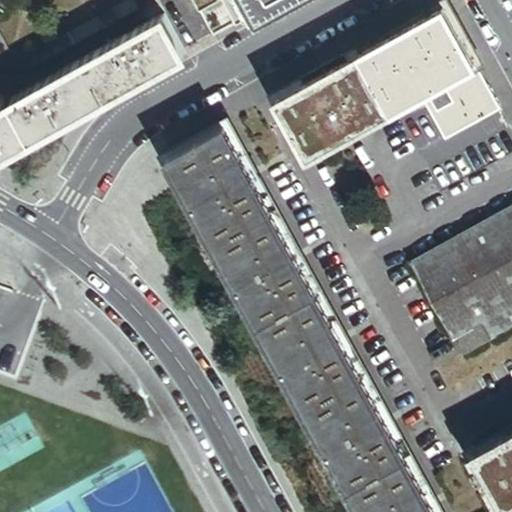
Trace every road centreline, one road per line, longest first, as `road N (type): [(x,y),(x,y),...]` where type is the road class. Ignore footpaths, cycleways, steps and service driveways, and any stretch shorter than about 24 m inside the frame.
road 1 (residential): [(345,0),(125,121),(46,237)]
road 2 (residential): [(46,237),(145,310),(195,360),(243,419),(294,511)]
